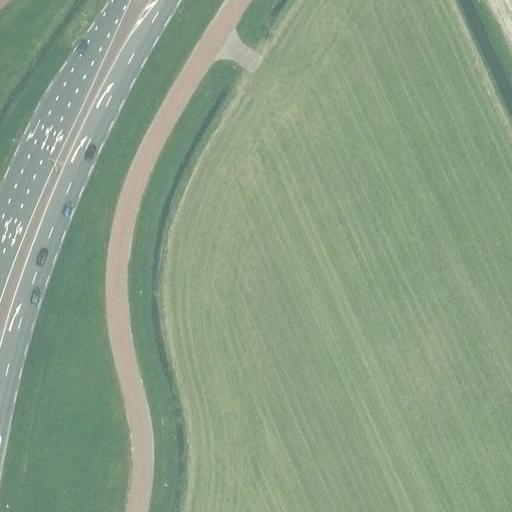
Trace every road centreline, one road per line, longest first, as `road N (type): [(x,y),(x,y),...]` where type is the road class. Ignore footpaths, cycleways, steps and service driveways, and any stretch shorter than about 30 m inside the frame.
road 1 (unclassified): [(138,511),(142,425),(116,327),(117,254),(135,181),(164,122),(242,0)]
road 2 (primary): [(13,366),(85,154),(169,0)]
road 3 (primary): [(120,0),(0,241)]
